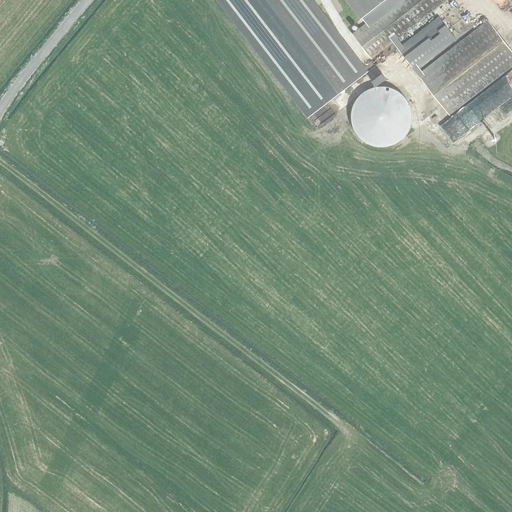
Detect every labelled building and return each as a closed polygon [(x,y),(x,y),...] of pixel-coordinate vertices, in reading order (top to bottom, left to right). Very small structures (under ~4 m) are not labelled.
[(366,73),(309,0),(219,0),(309,117),(366,73)] [(362,19),(366,24),(396,0),(344,0),(360,20),(362,19)] [(396,0),(366,24),(352,34),(371,59),(393,43),(449,116),(511,67),(511,52),(488,21),(421,72),(419,69),(457,39),(439,16),(401,45),(397,40),(448,0),(396,0)] [(384,74),(375,80),(378,85),(387,79),(384,74)] [(380,85),(358,95),(353,118),(364,141),(386,146),(410,135),(414,115),(402,89),(380,85)] [(476,100),(441,124),(453,141),(488,117),(476,100)]
